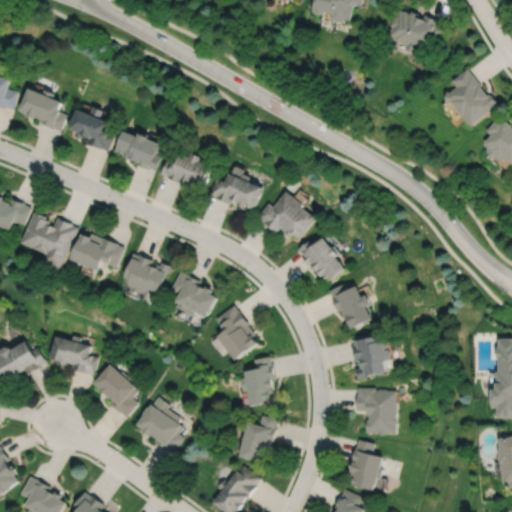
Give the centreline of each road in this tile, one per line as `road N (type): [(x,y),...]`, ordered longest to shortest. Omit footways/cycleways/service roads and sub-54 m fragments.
road 1 (residential): [(289,511),(313,457),(321,402),(314,354),(286,297),(222,243),(0,148)]
road 2 (residential): [(80,0),(400,176),(489,267)]
road 3 (residential): [(185,511),(56,423)]
